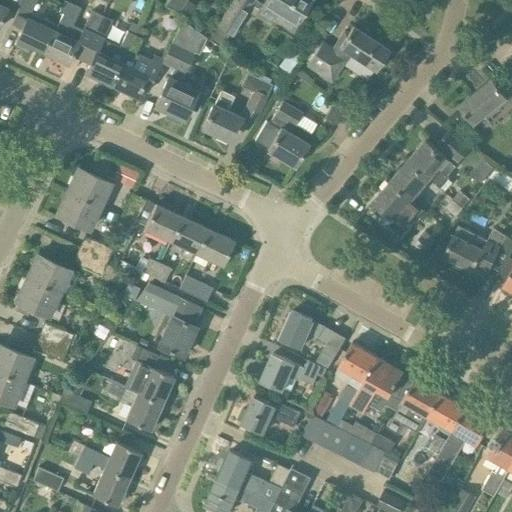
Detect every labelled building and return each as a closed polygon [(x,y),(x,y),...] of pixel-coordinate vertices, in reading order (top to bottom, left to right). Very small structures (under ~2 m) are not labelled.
[(12,24),(22,0),(0,0),(0,21),(6,9),(16,14),(11,24),(12,24)] [(22,0),(12,24),(22,28),(14,45),(28,52),(31,47),(42,52),(54,28),(56,25),(31,13),(37,0),(22,0)] [(66,0),(63,0),(59,11),(63,13),(68,15),(73,4),(74,3),(66,0)] [(167,0),(165,4),(177,11),(183,0),(167,0)] [(196,4),(188,0),(183,0),(177,11),(176,14),(177,14),(187,20),(196,4)] [(311,0),(264,0),(262,4),(256,0),(232,0),(221,16),(216,24),(218,26),(229,34),(233,37),(244,19),(243,18),(247,11),(270,25),(277,14),(296,26),(311,0)] [(54,28),(42,52),(67,64),(72,53),(82,58),(94,33),(103,15),(91,10),(82,30),(72,25),(81,7),(73,4),(68,15),(63,13),(56,29),(54,28)] [(131,22),(127,30),(136,34),(139,27),(140,26),(131,22)] [(218,26),(210,38),(221,45),(229,34),(218,26)] [(337,50),(322,41),(306,65),(327,79),(343,54),(347,57),(350,53),(375,70),(388,49),(353,26),(337,50)] [(139,27),(136,34),(142,37),(146,30),(139,27)] [(82,58),(90,62),(85,73),(111,85),(123,61),(128,51),(136,34),(127,30),(120,46),(94,33),(82,58)] [(123,61),(111,85),(136,97),(140,89),(147,93),(163,61),(164,58),(153,53),(151,59),(137,52),(144,38),(142,37),(136,34),(123,61)] [(154,105),(168,111),(165,117),(179,123),(182,118),(184,118),(189,106),(196,110),(204,94),(179,82),(184,70),(187,71),(195,52),(172,41),(164,58),(163,61),(175,66),(169,77),(168,77),(154,105)] [(256,75),(247,71),(240,86),(251,91),(241,114),(257,122),(269,96),(268,95),(271,88),(273,83),(256,75)] [(502,89),(493,78),(458,105),(474,125),(504,102),(508,107),(511,103),(511,84),(511,82),(502,89)] [(233,94),(220,88),(213,103),(212,103),(209,109),(201,127),(231,141),(237,128),(238,129),(240,125),(238,125),(242,116),(226,109),(233,94)] [(266,120),(254,140),(268,148),(267,149),(295,166),(308,144),(289,132),(293,125),(294,125),(302,113),(282,101),(269,122),(266,120)] [(472,148),(448,132),(438,144),(459,163),(472,148)] [(409,159),(442,188),(450,177),(448,175),(456,166),(447,158),(447,157),(426,139),(409,159)] [(99,154),(91,170),(105,176),(112,160),(99,154)] [(442,188),(409,159),(391,180),(412,198),(429,179),(441,189),(442,188)] [(129,185),(135,172),(117,163),(110,176),(129,185)] [(67,190),(101,206),(112,183),(78,167),(67,190)] [(394,220),(412,198),(391,180),(373,202),(394,220)] [(90,229),(101,206),(67,190),(56,213),(90,229)] [(453,198),(464,208),(471,200),(460,190),(453,198)] [(137,223),(147,200),(146,200),(147,199),(133,192),(122,216),(137,223)] [(457,217),(464,208),(453,198),(446,207),(457,217)] [(144,228),(170,240),(182,215),(155,203),(144,228)] [(208,228),(182,215),(170,240),(196,252),(208,228)] [(487,240),(458,225),(454,233),(443,254),(473,270),(475,266),(487,272),(498,277),(511,248),(511,239),(506,237),(507,234),(493,227),(487,240)] [(208,228),(196,252),(223,264),(234,240),(208,228)] [(441,232),(436,228),(432,234),(424,229),(417,238),(429,247),(439,235),(441,232)] [(77,249),(107,264),(114,250),(84,235),(77,249)] [(102,276),(107,264),(77,249),(71,262),(102,276)] [(38,253),(27,277),(60,292),(71,269),(38,253)] [(160,262),(148,257),(143,270),(149,273),(154,275),(160,262)] [(116,268),(145,281),(149,273),(143,270),(120,259),(116,268)] [(154,275),(165,280),(171,267),(160,262),(154,275)] [(180,288),(206,300),(212,287),(186,275),(180,288)] [(49,316),(60,292),(27,277),(16,300),(17,301),(17,303),(30,309),(31,307),(49,316)] [(139,287),(128,282),(123,293),(134,298),(139,287)] [(154,307),(156,304),(174,312),(159,345),(182,356),(196,326),(192,324),(200,307),(149,283),(146,287),(137,299),(154,307)] [(326,343),(316,362),(327,367),(344,342),(346,337),(313,319),(292,310),(280,338),(301,347),(308,332),(326,343)] [(106,314),(102,324),(112,328),(116,319),(106,314)] [(39,335),(70,348),(76,334),(45,322),(39,335)] [(64,363),(70,348),(39,335),(33,350),(64,363)] [(328,419),(339,425),(342,419),(345,413),(349,405),(350,405),(350,404),(365,379),(378,356),(353,341),(343,359),(339,364),(354,372),(333,408),(328,419)] [(0,343),(0,371),(21,380),(30,356),(0,343)] [(131,357),(135,359),(124,385),(139,392),(162,402),(174,376),(152,366),(157,354),(136,346),(131,357)] [(323,376),(327,367),(316,362),(309,359),(305,367),(274,353),(261,381),(282,390),(289,374),(300,380),(301,378),(313,383),(318,373),(323,376)] [(401,373),(403,370),(378,356),(350,404),(365,413),(380,387),(397,397),(409,378),(401,373)] [(92,372),(81,368),(75,376),(62,403),(86,414),(92,401),(81,396),(92,372)] [(0,399),(12,404),(21,380),(0,371),(0,399)] [(124,385),(102,376),(101,377),(107,379),(101,393),(133,406),(127,419),(132,421),(150,429),(162,402),(139,392),(124,385)] [(441,392),(416,377),(388,426),(400,433),(406,424),(419,431),(428,414),(441,392)] [(317,414),(321,416),(333,393),(330,391),(322,387),(321,387),(309,409),(317,414)] [(453,428),(466,406),(441,392),(428,414),(453,428)] [(275,404),(255,395),(242,423),(263,433),(270,416),(295,426),(301,411),(276,400),(275,404)] [(453,428),(447,439),(439,454),(428,472),(443,481),(468,437),(479,443),(491,420),(466,406),(453,428)] [(38,423),(10,411),(4,424),(41,439),(47,425),(39,422),(38,423)] [(314,441),(326,418),(321,416),(317,414),(316,415),(313,413),(302,435),(314,441)] [(328,419),(326,418),(314,441),(327,447),(338,426),(337,426),(338,425),(339,425),(328,419)] [(338,425),(337,426),(338,426),(350,432),(354,425),(342,419),(339,425),(338,425)] [(339,453),(350,432),(338,426),(327,447),(339,453)] [(481,489),(494,496),(497,492),(504,479),(510,468),(511,465),(511,432),(504,427),(488,455),(501,462),(496,472),(492,470),(481,489)] [(351,459),(361,438),(350,432),(339,453),(351,459)] [(439,454),(447,439),(436,433),(428,447),(439,454)] [(375,445),(361,438),(351,459),(363,465),(375,445)] [(105,468),(128,478),(140,451),(117,441),(110,456),(74,440),(68,451),(79,456),(93,462),(105,468)] [(377,472),(388,451),(375,445),(363,465),(377,472)] [(219,476),(275,501),(291,469),(277,463),(270,480),(247,470),(252,458),(231,449),(219,476)] [(400,458),(388,451),(377,472),(390,479),(400,458)] [(93,462),(79,456),(74,467),(88,474),(93,462)] [(21,474),(0,465),(0,472),(19,480),(21,474)] [(63,477),(38,466),(32,480),(58,491),(63,477)] [(291,469),(275,501),(270,511),(296,511),(294,511),(298,502),(305,489),(304,488),(310,477),(292,467),(291,469)] [(105,468),(93,494),(117,505),(128,478),(105,468)] [(19,480),(0,472),(0,479),(16,486),(19,480)] [(269,511),(270,511),(275,501),(219,476),(206,504),(224,511),(227,511),(236,495),(259,506),(256,511),(269,511)] [(511,483),(504,479),(497,492),(507,498),(511,488),(511,483)] [(433,493),(420,486),(418,490),(414,498),(427,505),(433,493)] [(467,511),(476,497),(462,488),(448,511),(467,511)] [(400,499),(383,491),(377,505),(391,511),(400,511),(405,501),(400,499)] [(341,511),(356,511),(363,499),(350,493),(343,508),(341,511)]
